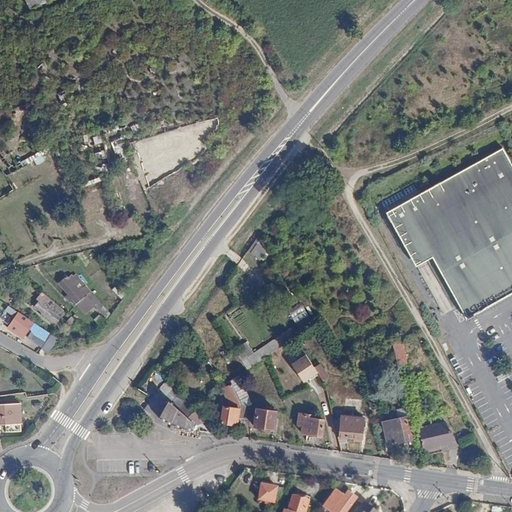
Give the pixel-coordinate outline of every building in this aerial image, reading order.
[(25,0),(31,11),(50,4),(48,0),(25,0)] [(125,151),(121,138),(112,141),(116,153),(125,151)] [(95,156),(107,154),(105,145),(93,148),(95,156)] [(511,165),(502,147),(385,212),(411,260),(420,256),(428,251),(460,309),(458,310),(460,313),(462,312),(465,318),(511,292),(511,165)] [(42,153),(34,158),(37,164),(45,159),(42,153)] [(249,249),(261,262),(271,252),(258,240),(249,249)] [(58,284),(76,304),(87,294),(82,288),(84,286),(75,274),(72,277),(71,276),(68,278),(66,277),(58,284)] [(118,284),(112,289),(121,299),(126,294),(118,284)] [(39,302),(34,308),(56,325),(61,318),(60,317),(64,312),(42,294),(37,300),(39,302)] [(290,311),(296,322),(310,316),(304,305),(290,311)] [(238,306),(225,314),(227,317),(229,315),(234,323),(244,316),(238,306)] [(18,312),(7,328),(23,338),(29,329),(34,332),(39,326),(18,312)] [(214,321),(218,327),(219,326),(227,320),(223,314),(214,321)] [(227,320),(219,326),(222,331),(231,325),(227,320)] [(53,335),(42,348),(48,352),(59,339),(53,335)] [(401,337),(391,343),(396,367),(397,366),(400,366),(406,364),(401,337)] [(247,344),(234,353),(245,370),(258,361),(247,344)] [(313,367),(321,381),(327,378),(318,364),(313,367)] [(231,383),(241,409),(245,407),(248,407),(236,376),(230,380),(231,383)] [(221,389),(229,407),(223,407),(220,423),(232,425),(233,422),(236,423),(237,418),(238,410),(241,409),(231,383),(221,389)] [(164,398),(178,409),(185,401),(174,388),(164,398)] [(156,391),(145,411),(171,425),(185,430),(194,431),(195,424),(203,422),(198,415),(191,407),(185,401),(178,409),(164,398),(156,391)] [(368,400),(370,410),(380,407),(378,397),(368,400)] [(192,406),(191,407),(198,415),(207,407),(202,400),(192,406)] [(21,403),(0,404),(0,424),(22,423),(21,403)] [(238,410),(237,418),(247,419),(245,407),(241,409),(238,410)] [(253,409),(252,423),(255,423),(254,427),(273,430),(275,411),(253,409)] [(299,414),(297,425),(302,426),(301,433),(321,436),(323,420),(312,419),(312,416),(299,414)] [(392,433),(395,443),(414,439),(409,419),(402,421),(404,430),(392,433)] [(332,420),(339,447),(346,445),(346,438),(362,439),(362,428),(360,427),(361,422),(350,421),(350,427),(340,426),(340,420),(332,420)] [(390,424),(392,433),(404,430),(402,421),(390,424)] [(418,431),(424,454),(435,452),(442,450),(442,452),(451,450),(446,425),(418,431)] [(262,484),(260,496),(265,497),(265,501),(268,501),(269,498),(275,499),(277,488),(262,484)] [(330,497),(338,503),(336,506),(344,511),(347,511),(357,499),(348,493),(345,498),(335,491),(330,497)] [(293,497),(289,511),(305,511),(309,501),(293,497)]
